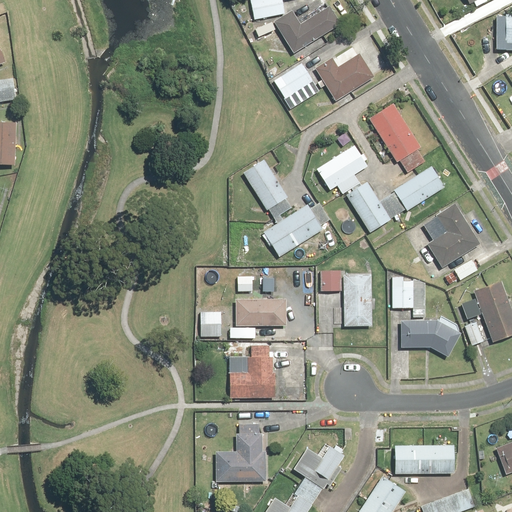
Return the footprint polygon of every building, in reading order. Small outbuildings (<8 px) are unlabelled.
[(290,10),(273,22),(292,52),(340,22),(329,6),(299,24),(290,10)] [(332,58),(315,68),(334,101),(374,77),(359,54),(338,67),(332,58)] [(273,81),(290,109),(319,92),(303,64),(273,81)] [(11,77),(0,78),(0,101),(15,99),(11,77)] [(393,103),(368,118),(396,163),(421,147),(393,103)] [(15,122),(0,121),(0,164),(14,165),(15,122)] [(353,145),(315,169),(328,190),(336,185),(341,194),(359,183),(353,174),(366,166),(353,145)] [(263,159),(242,173),(266,210),(287,197),(263,159)] [(444,187),(430,166),(393,189),(407,210),(444,187)] [(366,182),(345,195),(369,233),(390,220),(366,182)] [(480,243),(454,203),(435,215),(446,232),(427,244),(442,267),(480,243)] [(278,257),(321,230),(306,205),(262,232),(278,257)] [(472,260),(454,270),(460,281),(478,271),(472,260)] [(341,271),(321,270),(320,291),(340,291),(341,271)] [(370,274),(342,275),(343,327),(371,326),(370,274)] [(252,277),(237,277),(237,291),(252,291),(252,277)] [(403,277),(392,277),(391,309),(413,309),(413,318),(424,318),(425,282),(403,282),(403,277)] [(511,312),(500,280),(472,291),(491,342),(511,334),(511,312)] [(234,299),(234,326),(285,325),(285,299),(234,299)] [(201,311),(200,335),(220,336),(221,312),(201,311)] [(399,347),(431,347),(447,356),(460,333),(436,320),(399,320),(399,347)] [(228,372),(228,398),(274,397),(274,372),(271,372),(271,355),(269,356),(269,345),(250,345),(250,356),(246,356),(247,372),(228,372)] [(215,451),(215,481),(265,481),(265,451),(261,451),(261,434),(258,434),(258,424),(238,424),(238,434),(235,434),(235,451),(215,451)] [(511,441),(495,447),(505,474),(511,471),(511,441)] [(424,445),(394,445),(395,473),(425,473),(424,445)] [(424,445),(425,473),(453,473),(453,445),(424,445)] [(292,469),(323,489),(326,483),(329,486),(341,468),(337,466),(343,456),(329,446),(322,458),(306,448),(292,469)] [(385,511),(392,511),(405,492),(380,476),(365,500),(385,511)] [(421,506),(423,511),(457,511),(474,506),(468,488),(421,506)] [(275,496),(263,511),(306,511),(312,504),(297,495),(290,506),(275,496)] [(385,511),(365,500),(357,511),(385,511)]
